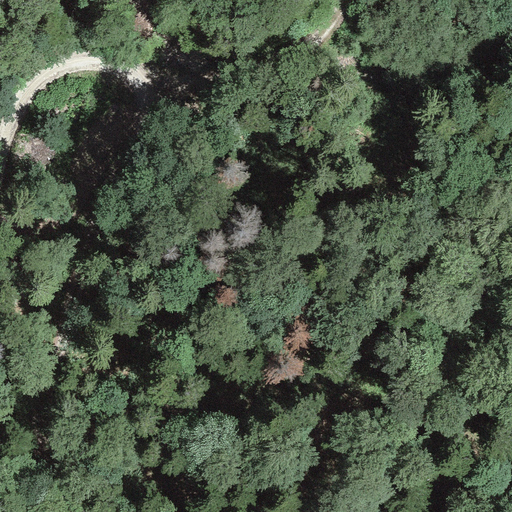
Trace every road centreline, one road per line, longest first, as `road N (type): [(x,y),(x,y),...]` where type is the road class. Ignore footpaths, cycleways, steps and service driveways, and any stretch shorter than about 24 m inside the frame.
road 1 (track): [(27,511),(34,438),(85,254),(154,88),(144,75),(102,58),(49,70),(19,106),(0,172)]
road 2 (track): [(347,0),(328,28),(288,59),(154,88)]
